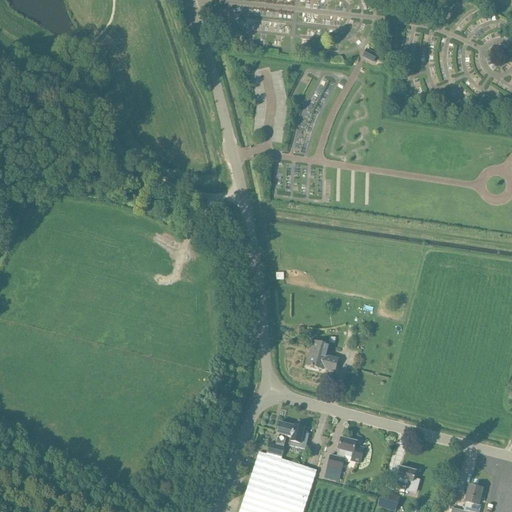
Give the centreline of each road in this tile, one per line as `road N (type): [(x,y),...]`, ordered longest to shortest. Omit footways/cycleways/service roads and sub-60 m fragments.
road 1 (unclassified): [(263,388),(247,218),(188,0)]
road 2 (track): [(198,217),(229,250),(238,328),(235,380),(190,511)]
road 3 (unclassified): [(511,457),(263,388)]
road 4 (track): [(28,162),(86,160),(146,198),(198,217)]
road 5 (unclassified): [(219,511),(263,388)]
